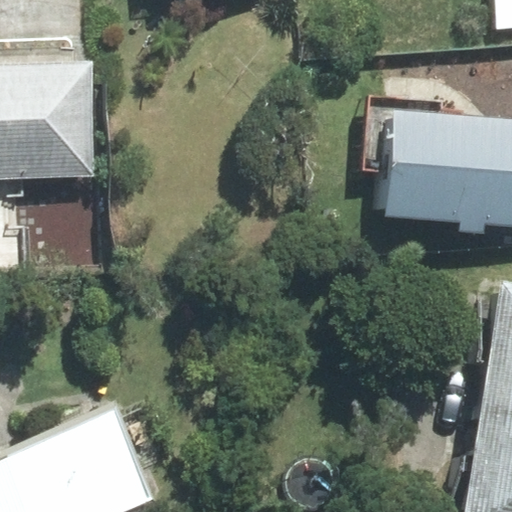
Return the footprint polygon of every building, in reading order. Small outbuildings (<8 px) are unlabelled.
[(511,0),(486,0),(486,31),(511,30),(511,0)] [(0,184),(84,182),(80,70),(0,73),(0,184)] [(511,125),(429,122),(430,106),(352,102),(348,178),(369,178),(367,223),(443,226),(442,239),(471,241),(472,228),(511,229),(511,125)] [(511,296),(477,292),(458,414),(511,422),(511,296)] [(0,454),(0,505),(3,511),(114,511),(135,503),(95,413),(0,454)] [(511,511),(511,422),(458,414),(442,511),(511,511)]
